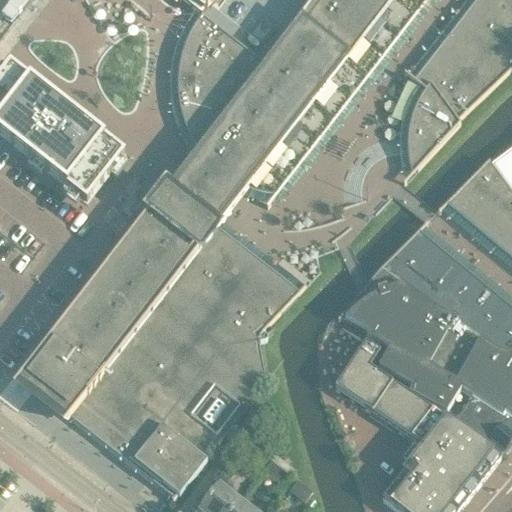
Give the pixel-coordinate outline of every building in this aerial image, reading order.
[(54,339),(20,383),(70,422),(147,482),(173,502),(172,503),(172,504),(173,505),(267,384),(266,383),(258,340),(306,290),(305,289),(304,290),(296,285),(288,282),(279,280),(218,233),(212,228),(241,191),(247,193),(253,195),(258,196),(264,198),(270,199),(275,200),(270,207),(267,211),(268,212),(271,208),(279,197),(432,0),(317,0),(311,8),(297,27),(298,28),(266,69),(259,64),(193,13),(192,14),(199,19),(201,20),(194,30),(188,41),(184,52),(180,64),(178,75),(177,88),(177,100),(179,112),(181,123),(185,135),(190,146),(196,156),(197,158),(198,160),(199,161),(200,163),(201,164),(174,199),(61,345),(54,339)] [(174,0),(192,14),(193,13),(201,2),(210,9),(217,0),(174,0)] [(405,78),(404,79),(407,81),(425,95),(408,135),(407,158),(411,179),(405,185),(403,187),(404,188),(406,186),(460,127),(458,124),(511,72),(511,0),(479,0),(414,85),(407,80),(405,78)] [(11,71),(0,85),(0,140),(88,208),(126,159),(11,71)] [(511,150),(490,168),(506,189),(509,193),(511,196),(511,150)] [(475,233),(509,193),(506,189),(490,168),(489,166),(438,216),(439,217),(447,210),(475,233)] [(496,250),(511,230),(511,196),(509,193),(475,233),(496,250)] [(511,263),(511,230),(496,250),(511,263)] [(419,236),(381,274),(412,295),(420,300),(451,262),(420,237),(419,236)] [(472,279),(451,262),(420,300),(452,323),(471,301),(460,293),(472,279)] [(368,336),(366,340),(389,353),(379,371),(412,390),(409,396),(423,404),(445,417),(443,420),(461,394),(504,421),(506,418),(511,422),(511,357),(510,357),(500,356),(491,350),(465,332),(452,323),(438,313),(420,300),(412,295),(381,274),(368,288),(371,290),(377,289),(378,296),(377,296),(378,299),(376,300),(370,303),(364,307),(362,308),(356,313),(351,317),(345,323),(368,336)] [(492,296),(472,279),(460,293),(471,301),(481,309),(492,296)] [(491,350),(500,356),(510,357),(511,354),(511,312),(492,296),(481,309),(471,301),(452,323),(465,332),(491,350)] [(365,348),(336,393),(425,448),(383,503),(393,511),(461,511),(500,463),(500,462),(370,374),(379,357),(365,348)] [(504,421),(461,394),(443,420),(501,459),(502,460),(501,461),(503,463),(511,451),(511,422),(506,418),(504,421)] [(267,461),(251,449),(244,459),(260,471),(267,461)] [(287,477),(271,465),(264,474),(280,487),(287,477)] [(305,506),(313,497),(297,485),(289,494),(305,506)] [(235,511),(241,505),(220,488),(202,511),(235,511)]
